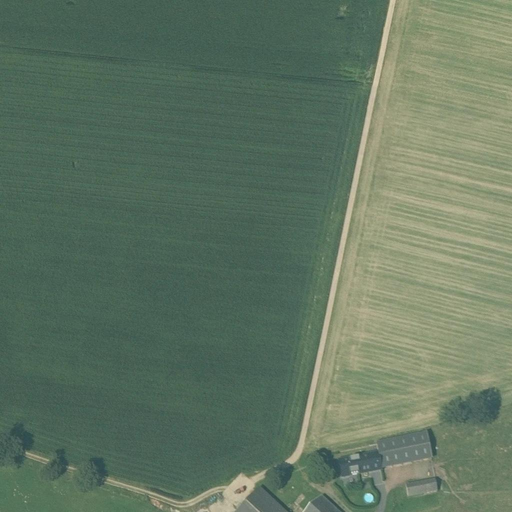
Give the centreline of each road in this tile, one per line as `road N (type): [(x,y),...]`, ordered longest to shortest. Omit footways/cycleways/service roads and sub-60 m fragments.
road 1 (track): [(298,459),(394,0)]
road 2 (track): [(0,449),(173,504),(298,459)]
